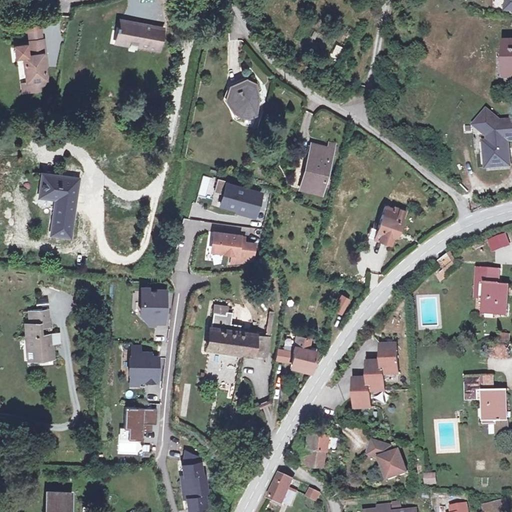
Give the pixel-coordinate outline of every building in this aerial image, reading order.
[(28,29),(29,40),(45,38),(43,17),(27,18),(28,29)] [(123,43),(136,46),(138,41),(146,43),(144,49),(168,55),(175,32),(129,20),(123,43)] [(24,57),(27,82),(47,80),(46,67),(45,54),(48,54),(46,38),(45,38),(29,40),(28,40),(28,43),(15,45),(17,58),(24,57)] [(47,80),(27,82),(22,83),(24,94),(41,92),(41,87),(48,86),(47,80)] [(260,98),(259,86),(248,82),(233,87),(228,102),(236,101),(241,117),(249,118),(259,117),(260,98)] [(489,114),(477,129),(490,140),(490,145),(491,154),(487,154),(488,171),(511,169),(509,144),(511,143),(511,124),(505,125),(503,124),(502,125),(489,114)] [(304,183),(325,188),(334,150),(314,144),(304,183)] [(77,177),(42,174),(39,200),(53,201),(49,235),(70,237),(77,177)] [(323,194),(325,188),(304,183),(302,189),(323,194)] [(257,195),(225,186),(220,204),(252,214),(257,195)] [(385,229),(382,238),(393,242),(396,233),(398,229),(401,230),(408,209),(397,205),(396,207),(388,205),(380,228),(385,229)] [(492,251),(509,243),(503,232),(487,239),(492,251)] [(238,237),(213,233),(210,252),(230,255),(229,264),(241,263),(242,260),(250,262),(253,245),(241,243),(237,243),(238,238),(238,237)] [(438,266),(446,280),(462,272),(453,257),(438,266)] [(499,280),(505,281),(505,270),(483,269),(481,301),(490,302),(489,318),(511,319),(511,302),(511,287),(505,287),(499,287),(499,280)] [(163,293),(140,292),(139,314),(143,319),(147,319),(154,319),(153,323),(162,323),(162,311),(161,309),(163,307),(163,293)] [(339,298),(331,310),(337,313),(345,302),(339,298)] [(247,337),(247,333),(239,332),(240,327),(235,326),(236,320),(230,319),(230,313),(216,310),(208,347),(260,358),(268,314),(263,313),(257,339),(247,337)] [(38,344),(39,358),(62,356),(58,338),(55,338),(54,331),(43,332),(41,319),(25,321),(28,345),(32,345),(38,344)] [(496,333),(496,343),(488,344),(488,356),(509,356),(508,333),(496,333)] [(270,349),(268,362),(307,370),(311,351),(305,349),(307,340),(281,334),(279,344),(287,346),(285,353),(270,349)] [(397,348),(382,349),(383,365),(368,366),(369,383),(355,383),(357,413),(372,412),(371,395),(385,394),(384,378),(399,377),(397,348)] [(138,353),(130,353),(128,379),(136,379),(143,380),(143,384),(154,384),(156,358),(148,358),(149,354),(138,353)] [(493,379),(468,380),(470,404),(486,403),(487,422),(509,420),(508,393),(494,394),(493,379)] [(155,409),(123,408),(121,429),(126,429),(125,440),(139,441),(140,430),(141,430),(141,432),(146,432),(146,424),(154,425),(155,409)] [(309,437),(308,446),(308,451),(304,451),(303,464),(323,467),(324,454),(336,455),(337,440),(309,437)] [(391,445),(372,439),(368,454),(379,457),(388,479),(407,471),(398,449),(393,451),(391,445)] [(303,464),(304,451),(292,450),(288,458),(303,464)] [(198,459),(183,452),(181,466),(183,478),(185,498),(186,511),(201,511),(201,508),(204,508),(202,494),(204,494),(202,477),(200,477),(198,459)] [(288,486),(294,475),(278,470),(267,491),(280,500),(287,504),(296,488),(288,486)] [(423,472),(424,484),(436,483),(435,471),(423,472)] [(304,498),(311,500),(314,491),(308,489),(304,498)] [(278,504),(280,500),(267,491),(263,498),(278,504)] [(65,511),(67,494),(44,493),(43,511),(65,511)] [(479,503),(480,511),(504,511),(503,500),(479,503)]
